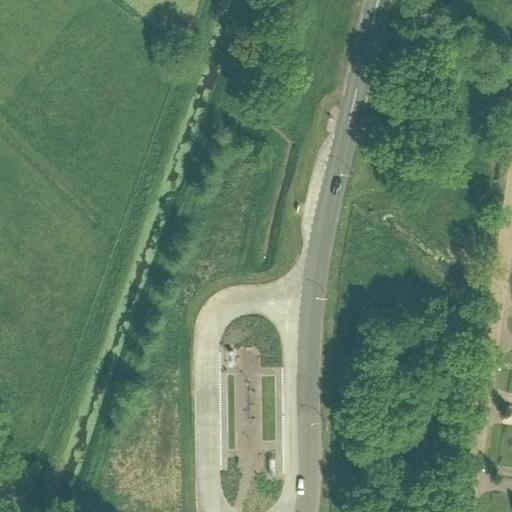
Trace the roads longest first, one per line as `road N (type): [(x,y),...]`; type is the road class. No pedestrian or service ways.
road 1 (secondary): [(306,511),(315,258),(379,0)]
road 2 (residential): [(466,511),(511,202)]
